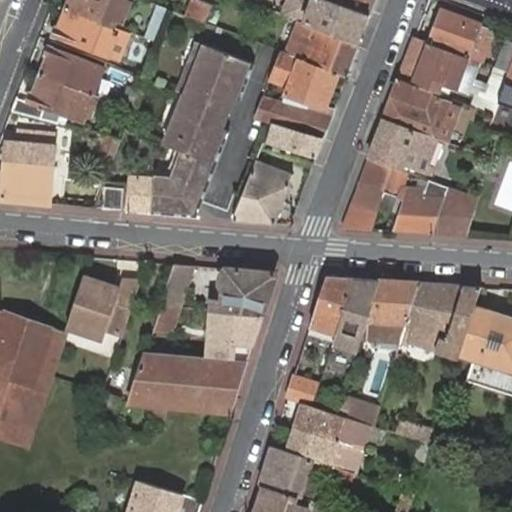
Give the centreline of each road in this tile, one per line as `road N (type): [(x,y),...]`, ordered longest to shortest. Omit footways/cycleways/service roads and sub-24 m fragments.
road 1 (tertiary): [(305,246),(0,221)]
road 2 (residential): [(305,246),(218,511)]
road 3 (residential): [(305,246),(400,0)]
road 4 (tertiary): [(511,263),(305,246)]
